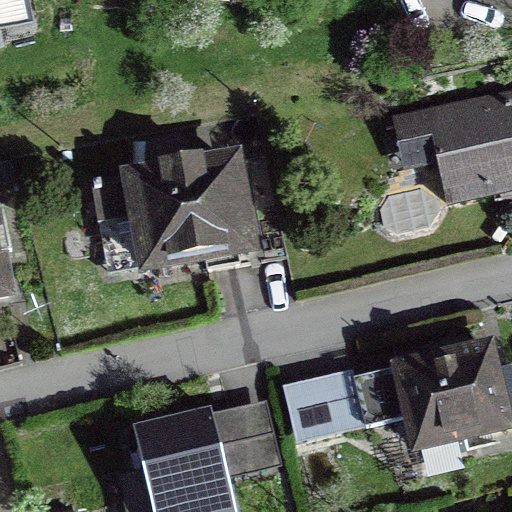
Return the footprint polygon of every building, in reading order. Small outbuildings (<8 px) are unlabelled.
[(0,0),(0,29),(28,23),(23,0),(0,0)] [(511,91),(390,119),(401,171),(438,163),(448,211),(511,196),(511,91)] [(241,150),(119,172),(121,178),(92,183),(109,275),(137,270),(139,280),(261,258),(257,239),(262,238),(250,170),(245,171),(241,150)] [(0,163),(0,186),(17,182),(12,161),(0,163)] [(0,199),(0,308),(19,305),(0,199)] [(296,446),(402,421),(411,459),(422,457),(428,478),(464,470),(459,448),(511,435),(511,371),(501,374),(495,348),(494,343),(389,367),(390,372),(355,380),(353,372),(283,389),(296,446)] [(235,511),(228,482),(283,469),(268,403),(211,416),(210,412),(133,430),(139,453),(131,455),(135,473),(117,478),(124,511),(235,511)]
